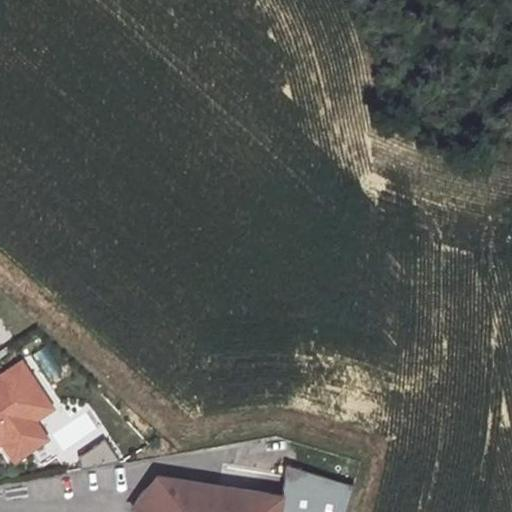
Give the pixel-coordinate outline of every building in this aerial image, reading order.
[(19,434),(12,425),(30,412),(5,376),(0,379),(0,472),(1,475),(32,453),(19,434)] [(12,425),(19,434),(37,422),(30,412),(12,425)] [(33,453),(42,463),(61,446),(52,436),(33,453)] [(77,485),(116,477),(99,454),(74,472),(77,485)] [(280,488),(277,511),(349,511),(360,479),(284,454),(280,488)] [(277,511),(280,488),(157,475),(157,481),(144,489),(138,498),(137,511),(143,511),(277,511)]
